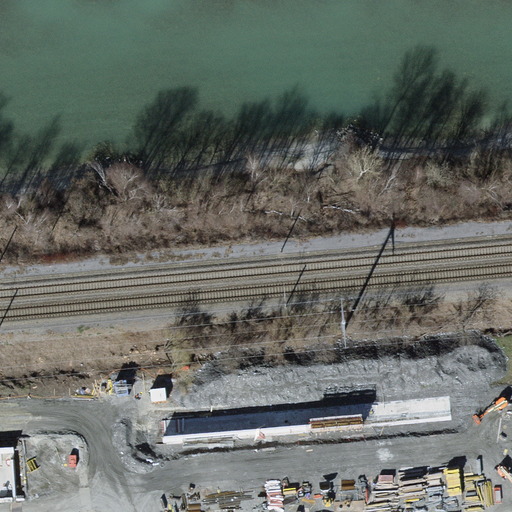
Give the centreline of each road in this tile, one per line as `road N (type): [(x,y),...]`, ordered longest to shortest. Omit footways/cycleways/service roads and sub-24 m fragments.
road 1 (motorway): [(511,434),(0,464)]
road 2 (motorway): [(362,511),(511,501)]
